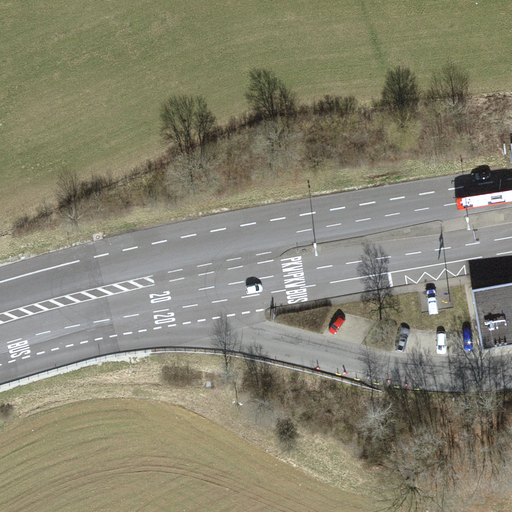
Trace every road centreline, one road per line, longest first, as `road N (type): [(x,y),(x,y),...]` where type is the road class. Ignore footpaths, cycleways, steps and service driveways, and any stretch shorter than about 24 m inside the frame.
road 1 (primary): [(0,346),(263,284),(511,243)]
road 2 (primary): [(511,201),(257,241),(0,300)]
